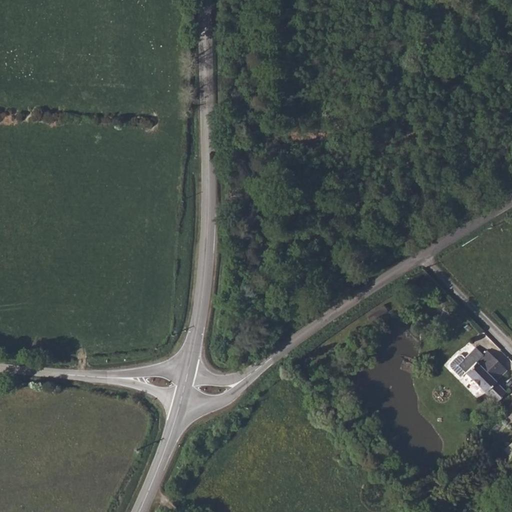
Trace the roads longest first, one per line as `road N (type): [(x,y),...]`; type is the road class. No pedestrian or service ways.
road 1 (tertiary): [(204,0),(207,226),(187,373)]
road 2 (unclassified): [(251,373),(422,256)]
road 3 (unclassified): [(187,373),(57,377)]
road 4 (unclassified): [(57,377),(182,399)]
road 5 (unclassified): [(511,345),(422,256)]
road 6 (tertiary): [(182,399),(138,511)]
